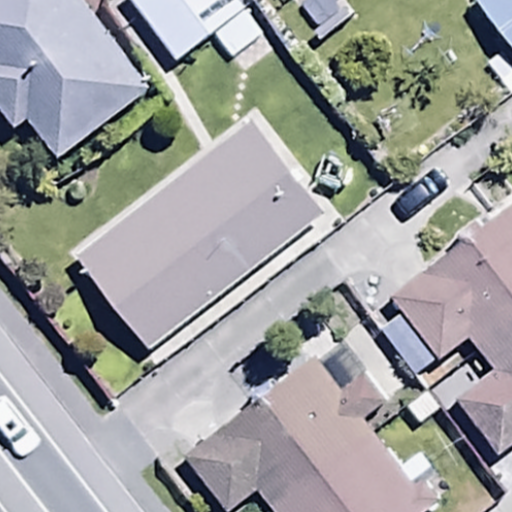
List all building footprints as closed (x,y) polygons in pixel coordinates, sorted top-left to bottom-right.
[(150,103),(71,0),(0,0),(0,124),(14,143),(29,131),(61,172),(150,103)] [(259,42),(227,0),(129,0),(123,5),(176,75),(216,45),(230,64),(259,42)] [(511,0),(485,0),(470,12),(511,66),(511,0)] [(67,263),(146,363),(329,217),(250,118),(67,263)] [(511,457),(511,221),(391,309),(402,324),(380,340),(413,387),(467,348),(489,379),(450,408),(495,469),(511,457)] [(422,511),(360,434),(386,414),(335,350),(181,468),(215,511),(243,511),(252,505),(257,511),(422,511)]
